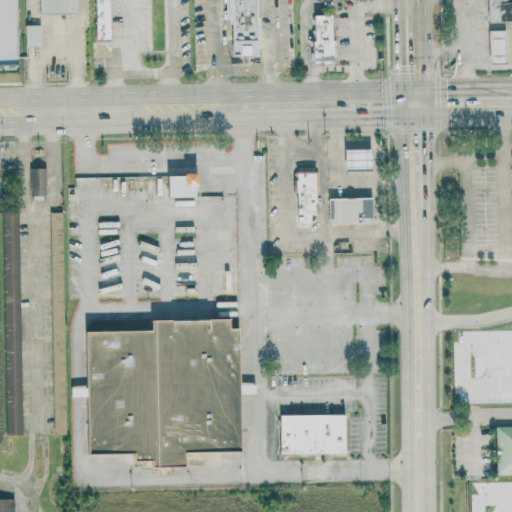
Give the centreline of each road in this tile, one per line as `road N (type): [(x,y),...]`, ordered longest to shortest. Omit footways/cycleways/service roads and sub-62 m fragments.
road 1 (secondary): [(414,236),(418,511)]
road 2 (secondary): [(0,112),(240,107)]
road 3 (secondary): [(240,107),(400,104)]
road 4 (secondary): [(414,236),(428,173),(427,103)]
road 5 (secondary): [(400,104),(405,215),(414,236)]
